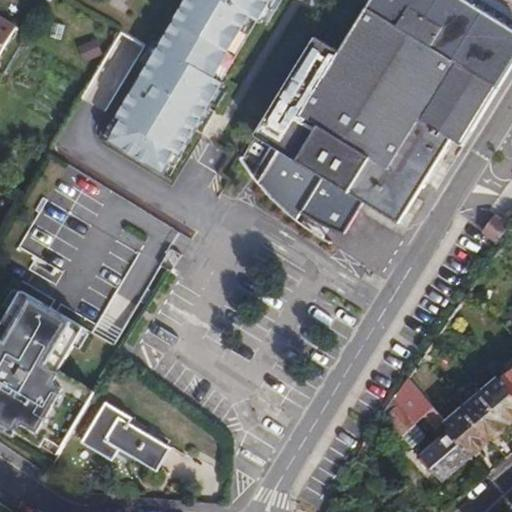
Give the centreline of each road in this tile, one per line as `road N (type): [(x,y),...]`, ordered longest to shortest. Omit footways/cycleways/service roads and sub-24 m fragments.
road 1 (residential): [(270,511),(271,495),(444,214)]
road 2 (residential): [(511,95),(444,214)]
